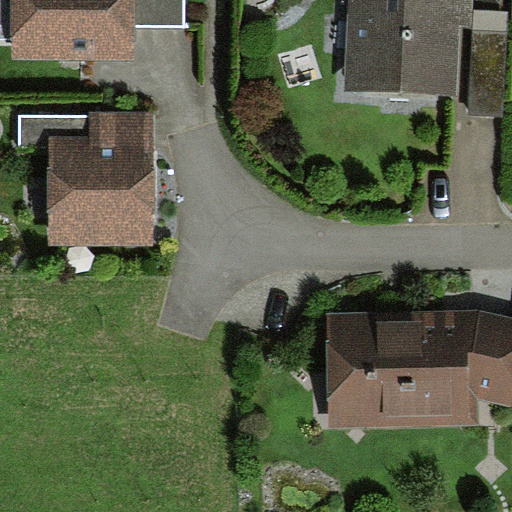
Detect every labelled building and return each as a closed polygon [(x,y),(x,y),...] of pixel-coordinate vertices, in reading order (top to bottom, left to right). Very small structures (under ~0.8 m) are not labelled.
[(13,0),(14,66),(134,65),(134,33),(185,32),(185,0),(13,0)] [(469,0),(349,0),(350,90),(456,89),(455,26),(470,26),(469,0)] [(503,37),(474,36),(472,116),(501,117),(503,37)] [(49,246),(151,246),(151,121),(22,121),(22,148),(49,148),(49,246)] [(101,312),(22,315),(25,412),(85,410),(88,506),(210,502),(206,370),(152,372),(102,373),(101,312)] [(475,429),(475,402),(511,411),(511,320),(481,313),(331,314),(332,431),(475,429)]
